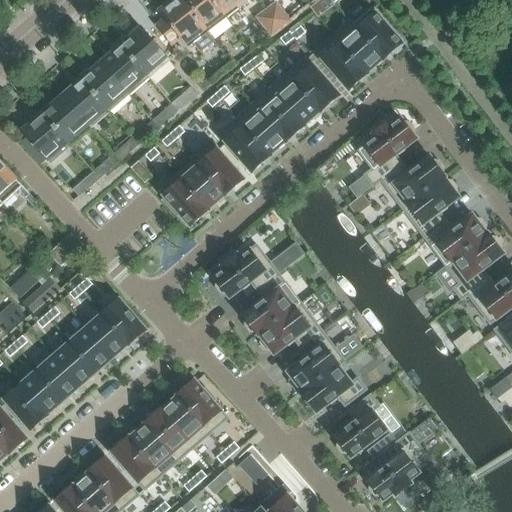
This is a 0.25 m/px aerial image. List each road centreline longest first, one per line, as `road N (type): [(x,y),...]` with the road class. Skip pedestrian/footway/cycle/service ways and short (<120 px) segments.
road 1 (residential): [(148,300),(380,100),(401,93),(422,104),(511,221)]
road 2 (residential): [(0,505),(188,342)]
road 3 (residential): [(148,300),(0,142)]
road 4 (residential): [(276,436),(188,342)]
